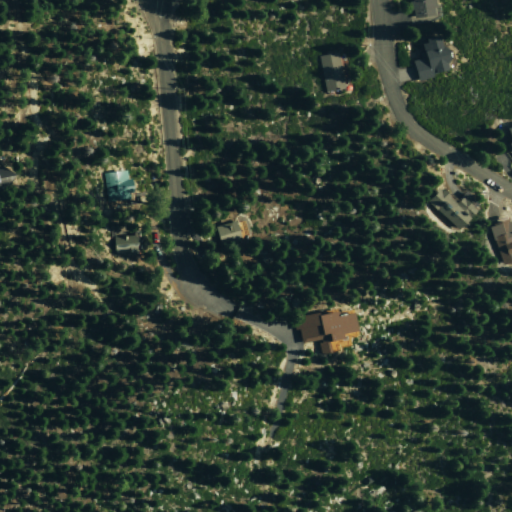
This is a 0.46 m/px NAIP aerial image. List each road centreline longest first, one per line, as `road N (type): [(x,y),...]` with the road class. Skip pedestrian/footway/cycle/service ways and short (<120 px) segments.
road 1 (residential): [(202,292),(182,259),(153,0)]
road 2 (residential): [(511,193),(430,145),(400,113),(384,67),(377,0)]
